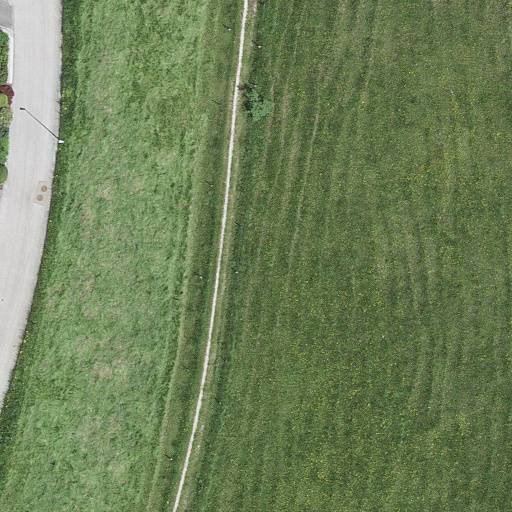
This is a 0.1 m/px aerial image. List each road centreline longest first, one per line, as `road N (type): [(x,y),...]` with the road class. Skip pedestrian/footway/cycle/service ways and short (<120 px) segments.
road 1 (track): [(245,0),(208,353),(173,511)]
road 2 (residential): [(36,0),(27,196),(0,334)]
